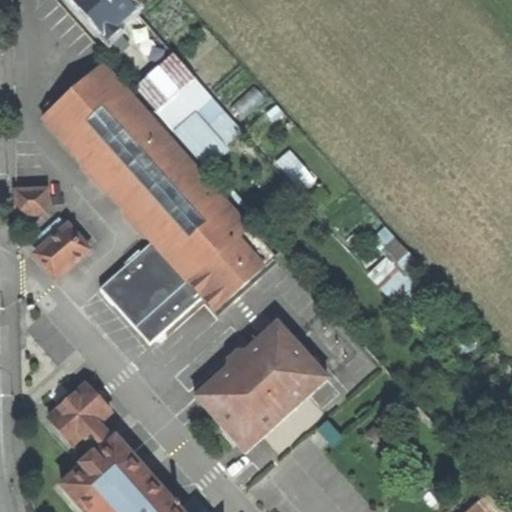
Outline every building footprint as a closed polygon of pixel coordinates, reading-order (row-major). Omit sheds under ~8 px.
[(116,25),(134,8),(127,0),(73,0),(108,38),(118,29),(116,25)] [(137,55),(159,36),(152,28),(130,47),(137,55)] [(214,139),(236,119),(175,52),(137,86),(159,111),(175,96),(214,139)] [(102,289),(151,344),(203,297),(217,312),(278,257),(104,64),(43,120),(153,241),(102,289)] [(292,150),(280,161),(305,189),(317,178),(292,150)] [(16,214),(48,213),(47,188),(15,189),(16,214)] [(65,269),(90,248),(69,224),(44,245),(65,269)] [(226,366),(194,395),(244,452),(327,377),(277,320),(246,349),(240,349),(226,360),(226,366)] [(92,445),(110,429),(102,420),(111,412),(87,385),(68,402),(50,418),(74,445),(84,436),(92,445)] [(63,486),(85,511),(213,511),(212,510),(210,511),(183,511),(119,438),(99,454),(97,452),(81,466),(82,469),(63,486)] [(466,511),(501,511),(487,494),(466,511)]
